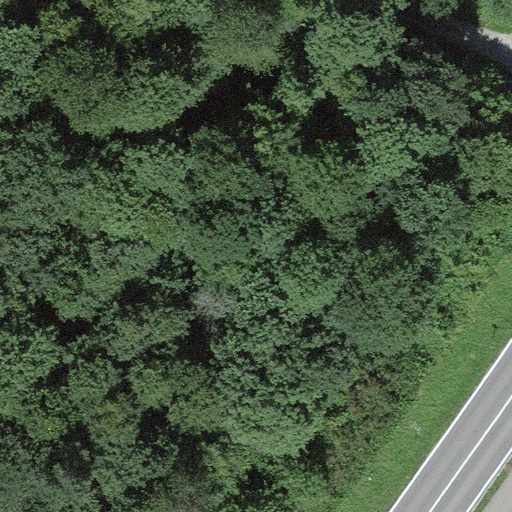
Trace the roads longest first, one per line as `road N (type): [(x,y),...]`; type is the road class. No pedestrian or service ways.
road 1 (track): [(511,54),(386,0)]
road 2 (primary): [(435,511),(511,404)]
